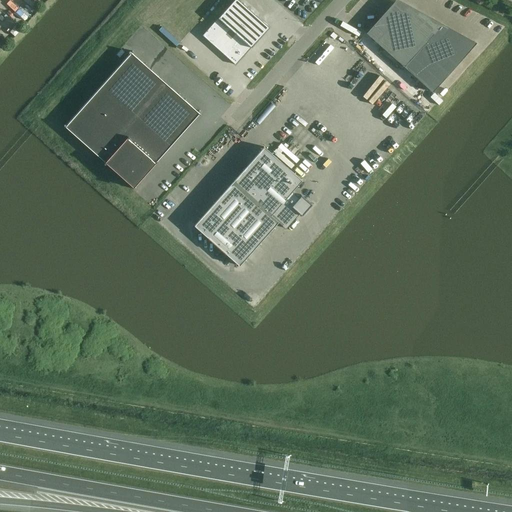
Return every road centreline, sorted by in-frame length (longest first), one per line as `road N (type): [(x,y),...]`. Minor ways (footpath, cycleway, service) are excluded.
road 1 (motorway): [(455,511),(0,433)]
road 2 (motorway): [(0,472),(222,511)]
road 3 (unclassified): [(342,0),(238,118)]
